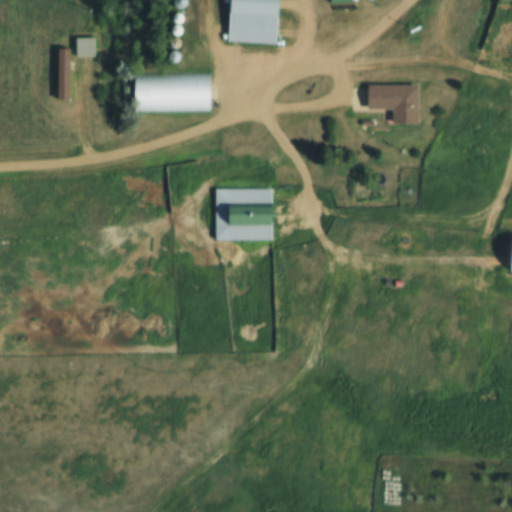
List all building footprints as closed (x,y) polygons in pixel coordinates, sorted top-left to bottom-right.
[(223,0),(222,42),(273,43),(273,0),(223,0)] [(69,48),(55,48),(55,100),(69,100),(69,68),(77,68),(77,56),(69,56),(69,48)] [(129,112),(207,111),(206,72),(129,73),(129,112)] [(413,84),(361,84),(361,109),(387,109),(387,124),(413,124),(413,84)] [(211,240),(269,240),(269,188),(211,188),(211,240)]
